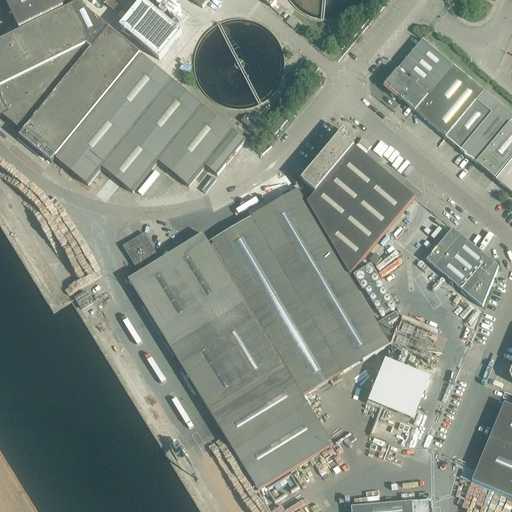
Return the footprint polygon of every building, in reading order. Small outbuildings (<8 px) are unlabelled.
[(59,0),(4,0),(20,31),(64,9),(59,0)] [(110,0),(106,5),(115,13),(119,7),(110,0)] [(131,0),(118,16),(122,19),(151,42),(166,24),(137,0),(131,0)] [(288,12),(273,0),(268,0),(266,3),(283,18),(288,12)] [(288,0),(289,0),(290,2),(291,4),(293,6),(295,8),(297,9),(298,11),(300,12),(304,14),(306,16),(309,17),(311,18),(312,18),(315,19),(319,20),(321,20),(323,20),(327,20),(330,20),(332,20),(335,20),(339,19),(342,18),(343,17),(347,15),(349,14),(351,13),(354,11),(357,8),(360,6),(361,4),(363,2),(364,1),(364,0),(288,0)] [(23,134),(20,138),(52,164),(140,55),(78,4),(65,11),(0,43),(0,117),(2,117),(23,134)] [(251,109),(254,108),(257,107),(259,106),(261,105),(264,103),(267,101),(269,100),(271,98),(273,96),(274,94),(276,92),(278,89),(280,86),(281,84),(282,81),(283,79),(283,77),(284,75),(284,73),(284,71),(285,69),(285,66),(285,63),(285,60),(284,58),(284,57),(284,54),(283,52),(282,49),(281,46),(280,44),(278,41),(277,40),(276,39),(275,37),(273,34),(271,33),(268,30),(266,28),(264,27),(262,26),(261,25),(259,24),(256,23),(255,22),(252,21),(248,21),(246,20),(243,20),(240,20),(237,20),(234,20),(232,20),(230,21),(227,22),(224,23),(221,24),(219,25),(217,26),(215,27),(213,28),(211,30),(209,32),(207,34),(205,36),(203,38),(201,41),(200,43),(199,44),(199,46),(198,48),(197,51),(196,52),(196,54),(195,55),(195,57),(195,60),(194,63),(194,66),(195,68),(195,70),(195,71),(195,73),(196,77),(197,80),(198,82),(198,83),(199,85),(200,86),(201,89),(203,91),(203,92),(205,94),(207,96),(209,98),(210,100),(212,101),(214,102),(218,105),(221,106),(223,107),(226,108),(229,109),(232,110),(236,110),(238,110),(241,110),(245,110),(248,109),(251,109)] [(337,35),(333,32),(329,37),(333,40),(337,35)] [(415,113),(454,67),(423,41),(397,72),(399,74),(389,86),(415,108),(413,110),(412,110),(415,113)] [(234,132),(142,56),(57,161),(88,186),(102,169),(133,194),(158,163),(189,188),(205,167),(217,177),(236,154),(246,142),(234,132)] [(454,67),(415,113),(446,139),(477,102),(484,93),(454,67)] [(477,102),(492,115),(461,151),(476,164),(510,124),(511,121),(511,115),(484,93),(477,102)] [(446,139),(461,151),(492,115),(477,102),(446,139)] [(249,130),(256,136),(261,129),(245,116),(241,122),(250,129),(249,130)] [(274,136),(288,121),(282,116),(269,131),(274,136)] [(495,180),(511,159),(511,126),(510,124),(476,164),(495,180)] [(310,195),(304,199),(307,204),(354,148),(342,138),(306,181),(307,181),(304,184),(306,187),(309,193),(310,195)] [(267,143),(258,151),(259,152),(262,156),(271,148),(268,144),(267,143)] [(354,148),(307,204),(350,277),(415,199),(416,199),(355,149),(354,148)] [(511,162),(496,181),(511,194),(511,162)] [(300,190),(304,197),(309,193),(306,187),(300,190)] [(128,281),(137,294),(209,413),(284,367),(284,366),(285,366),(304,397),(343,373),(344,373),(391,346),(350,277),(307,204),(304,199),(299,191),(212,242),(214,246),(211,247),(203,235),(128,281)] [(453,230),(427,262),(483,309),(499,269),(461,237),(453,230)] [(136,272),(157,260),(141,234),(121,246),(136,272)] [(76,299),(82,310),(93,303),(86,293),(76,299)] [(384,361),(369,404),(416,421),(432,377),(384,361)] [(333,447),(284,367),(209,413),(259,493),(333,447)] [(511,407),(505,404),(472,483),(511,499),(511,407)] [(432,511),(432,502),(352,509),(351,511),(432,511)]
